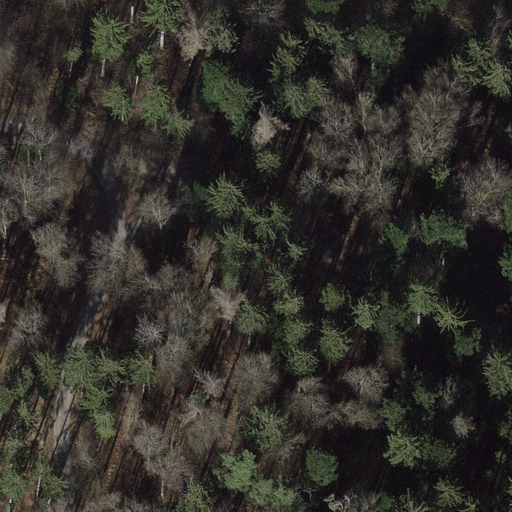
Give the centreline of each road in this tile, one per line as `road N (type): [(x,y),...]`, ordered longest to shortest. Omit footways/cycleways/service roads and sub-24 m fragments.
road 1 (track): [(108,152),(123,240),(67,388),(72,511)]
road 2 (track): [(511,377),(432,320),(216,196)]
road 3 (track): [(0,124),(108,152),(216,196)]
